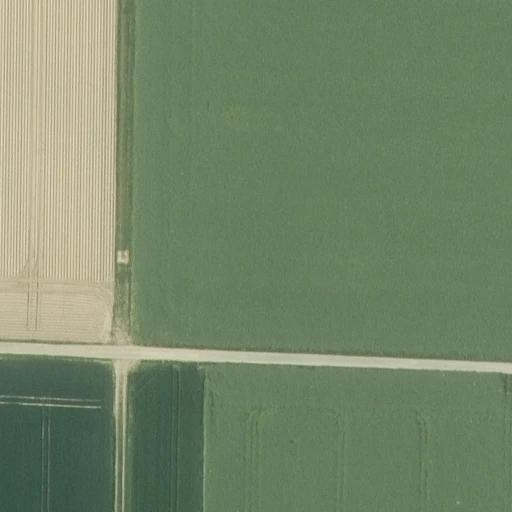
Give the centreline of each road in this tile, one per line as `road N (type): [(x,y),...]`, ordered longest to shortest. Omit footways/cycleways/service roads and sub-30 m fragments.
road 1 (unclassified): [(0,350),(511,372)]
road 2 (track): [(125,0),(121,511)]
